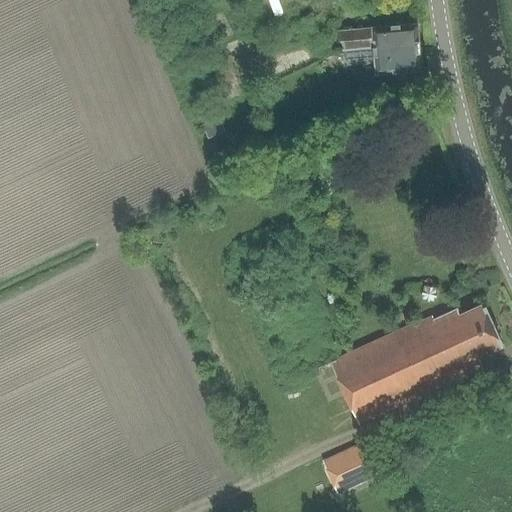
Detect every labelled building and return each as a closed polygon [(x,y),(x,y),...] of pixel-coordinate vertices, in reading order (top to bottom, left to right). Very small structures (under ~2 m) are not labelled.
[(193,18),(204,41),(216,35),(206,12),(193,18)] [(417,24),(336,31),(342,44),(345,49),(340,49),(347,64),(375,61),(376,74),(382,73),(382,76),(395,75),(395,72),(421,70),(419,46),(417,24)] [(215,52),(194,61),(199,72),(220,63),(215,52)] [(383,82),(366,83),(367,98),(384,97),(383,82)] [(219,117),(202,125),(208,138),(225,130),(220,119),(219,117)] [(424,286),(421,300),(435,303),(438,288),(424,286)] [(432,317),(333,363),(361,423),(483,366),(477,354),(502,343),(485,305),(460,317),(458,311),(435,322),(432,317)] [(318,367),(306,373),(309,378),(320,372),(318,367)] [(368,440),(320,460),(335,495),(383,475),(368,440)]
